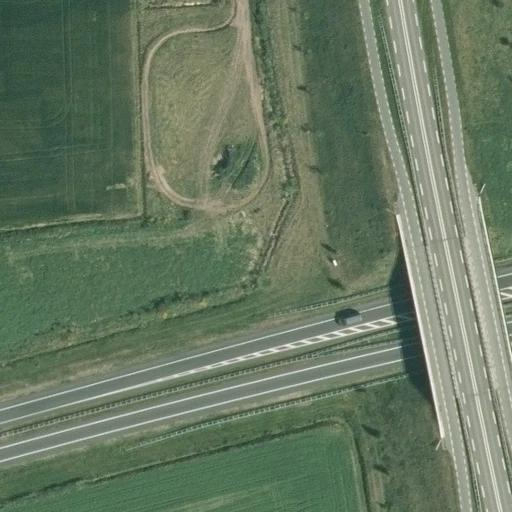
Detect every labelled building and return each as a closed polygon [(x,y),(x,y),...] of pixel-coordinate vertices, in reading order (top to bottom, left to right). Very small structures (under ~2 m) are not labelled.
[(231,35),(281,33),(279,0),(272,0),(230,2),(231,35)] [(146,12),(124,13),(125,27),(147,26),(146,12)] [(185,22),(187,37),(208,34),(207,20),(185,22)] [(191,36),(193,101),(233,99),(230,34),(191,36)] [(303,99),(307,168),(331,166),(331,173),(370,170),(367,117),(361,117),(360,95),(303,99)] [(197,164),(245,162),(245,147),(196,149),(197,164)] [(140,159),(142,196),(157,195),(155,158),(140,159)] [(204,208),(252,206),(251,164),(202,165),(204,208)]
